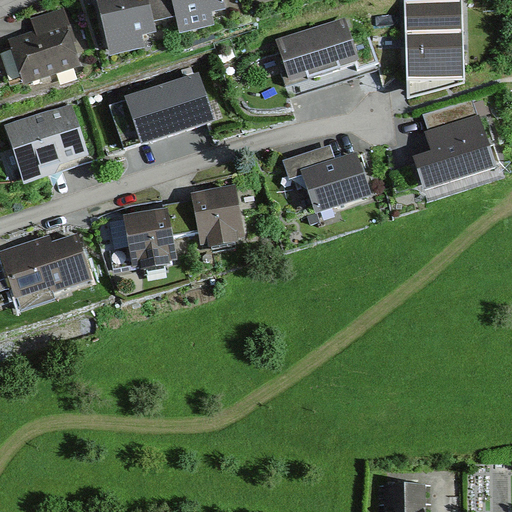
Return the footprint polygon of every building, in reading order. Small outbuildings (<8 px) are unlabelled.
[(150,0),(97,0),(110,61),(162,49),(150,0)] [(223,0),(174,0),(184,38),(230,27),(223,0)] [(462,1),(406,2),(408,84),(464,82),(462,1)] [(34,33),(9,42),(26,88),(89,65),(67,8),(30,21),(34,33)] [(347,19),(274,41),(290,95),(364,73),(347,19)] [(197,74),(125,99),(142,151),(214,127),(197,74)] [(71,105),(4,129),(24,186),(91,162),(71,105)] [(497,172),(478,117),(424,136),(432,157),(412,164),(425,198),(497,172)] [(300,175),(315,222),(373,204),(357,157),(300,175)] [(191,191),(194,203),(204,251),(247,242),(235,182),(191,191)] [(167,206),(140,212),(117,216),(130,277),(180,266),(167,206)] [(81,227),(0,251),(0,272),(12,311),(99,284),(81,227)] [(427,511),(427,489),(384,489),(383,511),(427,511)]
